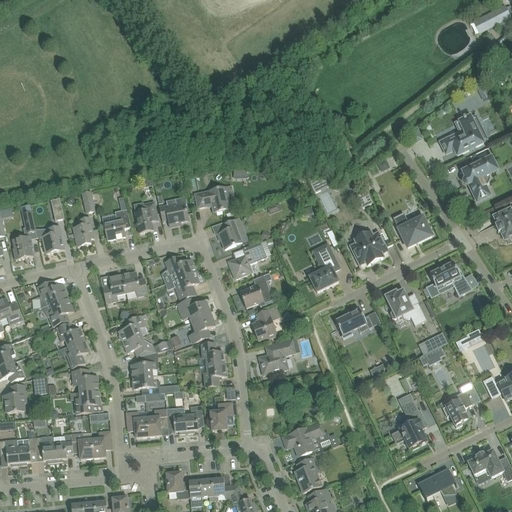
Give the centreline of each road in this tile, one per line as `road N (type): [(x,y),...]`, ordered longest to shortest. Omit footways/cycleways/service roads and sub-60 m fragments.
road 1 (residential): [(246,444),(239,335),(200,248),(186,244),(74,268)]
road 2 (residential): [(118,455),(114,371),(74,268)]
road 3 (residential): [(461,242),(336,301)]
road 4 (residential): [(118,455),(246,444)]
